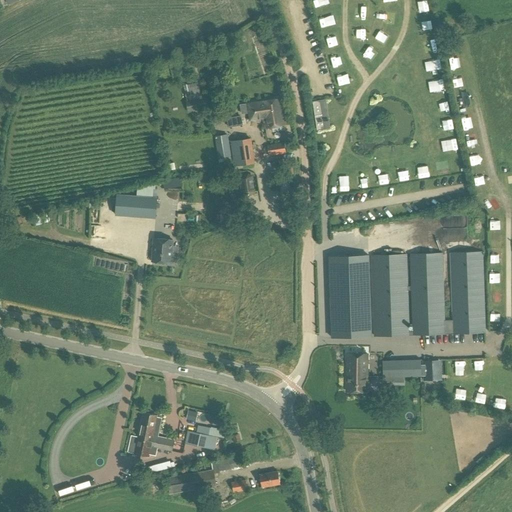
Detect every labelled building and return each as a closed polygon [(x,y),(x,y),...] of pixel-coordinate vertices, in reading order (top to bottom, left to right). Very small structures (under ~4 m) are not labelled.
[(417,18),(416,29),(425,30),(427,19),(417,18)] [(372,47),(376,41),(368,35),(364,42),(372,47)] [(181,82),(184,94),(198,90),(194,79),(181,82)] [(206,97),(186,101),(188,111),(208,107),(206,97)] [(259,102),(240,105),(242,115),(249,114),(250,120),(264,118),(264,122),(265,128),(272,127),(272,131),(281,130),(281,125),(286,125),(282,98),(268,100),(259,102)] [(320,100),(312,101),(317,130),(324,129),(321,109),(320,100)] [(223,110),(223,119),(238,118),(238,110),(223,110)] [(228,134),(215,136),(218,158),(231,156),(229,144),(228,134)] [(251,138),(230,141),(234,166),(255,163),(251,138)] [(284,142),(268,145),(270,156),(286,153),(284,142)] [(163,164),(172,163),(171,156),(162,157),(163,164)] [(291,159),(279,161),(281,176),(293,175),(291,159)] [(255,192),(253,178),(248,177),(244,177),(240,180),(242,194),(246,195),(251,194),(255,192)] [(182,186),(180,178),(164,181),(165,190),(182,186)] [(290,178),(280,179),(282,196),(291,195),(290,178)] [(155,218),(157,198),(117,195),(115,215),(155,218)] [(154,238),(152,261),(171,263),(177,263),(178,251),(172,251),(173,247),(173,240),(154,238)] [(492,250),(487,258),(496,263),(501,255),(492,250)] [(442,253),(410,254),(412,334),(485,332),(483,252),(451,252),(453,318),(444,319),(442,253)] [(405,254),(372,255),(375,335),(408,334),(405,254)] [(370,336),(368,277),(368,267),(368,257),(368,255),(328,256),(329,282),(331,337),(370,336)] [(485,269),(484,278),(495,278),(495,269),(485,269)] [(480,349),(470,350),(471,358),(481,358),(480,349)] [(346,353),(346,391),(367,391),(368,354),(346,353)] [(422,359),(383,360),(384,381),(393,381),(392,378),(423,377),(422,359)] [(441,360),(423,360),(424,379),(442,379),(441,360)] [(188,410),(186,419),(195,421),(197,412),(188,410)] [(131,436),(127,451),(133,452),(139,454),(149,456),(149,454),(156,456),(156,455),(157,448),(172,450),(174,439),(170,439),(161,437),(158,436),(159,429),(154,428),(157,416),(144,413),(138,437),(136,437),(131,436)] [(188,432),(186,444),(214,450),(216,437),(211,436),(197,433),(188,432)] [(197,472),(167,477),(170,494),(217,486),(215,474),(220,473),(220,471),(230,469),(230,467),(228,456),(216,458),(217,460),(211,461),(212,462),(213,469),(197,472)] [(149,468),(145,470),(147,474),(175,466),(174,461),(171,463),(170,460),(149,466),(149,468)] [(278,471),(260,474),(262,487),(280,484),(278,471)] [(245,479),(232,482),(234,492),(247,490),(245,479)] [(147,484),(139,485),(140,493),(148,492),(147,484)]
